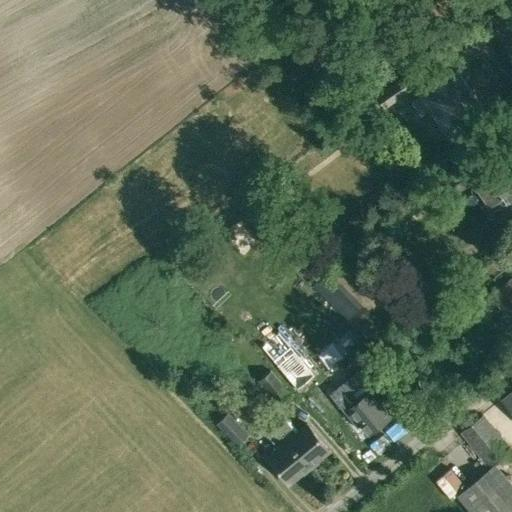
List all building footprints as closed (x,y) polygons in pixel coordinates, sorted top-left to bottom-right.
[(357,98),(369,118),(417,86),(404,68),(400,70),(398,67),(369,86),(370,89),(357,98)] [(446,128),(451,135),(466,125),(460,117),(481,103),(470,86),(469,87),(457,70),(447,77),(446,76),(444,77),(442,74),(430,81),(433,85),(431,86),(431,87),(421,94),(422,95),(411,101),(420,115),(430,108),(444,129),(446,128)] [(312,96),(324,103),(339,80),(328,72),(312,96)] [(470,179),(492,212),(511,198),(511,155),(504,160),(502,157),(470,179)] [(438,206),(466,187),(455,171),(427,191),(438,206)] [(248,204),(258,222),(278,209),(269,191),(248,204)] [(311,287),(347,321),(363,305),(327,271),(311,287)] [(511,276),(489,295),(502,313),(511,305),(511,276)] [(258,380),(277,404),(291,393),(272,369),(258,380)] [(406,384),(397,372),(383,383),(393,395),(406,384)] [(360,423),(368,434),(390,416),(370,392),(373,390),(362,377),(358,381),(354,375),(331,393),(357,426),(360,423)] [(251,399),(258,405),(264,399),(258,392),(251,399)] [(511,392),(502,400),(511,413),(511,392)] [(301,426),(313,418),(306,404),(293,412),(301,426)] [(216,424),(237,445),(249,433),(228,412),(216,424)] [(456,496),(469,511),(511,511),(511,483),(495,463),(511,451),(483,414),(460,432),(488,469),(456,496)] [(272,423),(309,467),(329,450),(307,423),(296,433),(288,423),(287,424),(280,417),(272,423)] [(266,458),(288,484),(309,467),(272,423),(265,430),(271,437),(270,438),(278,448),(266,458)]
